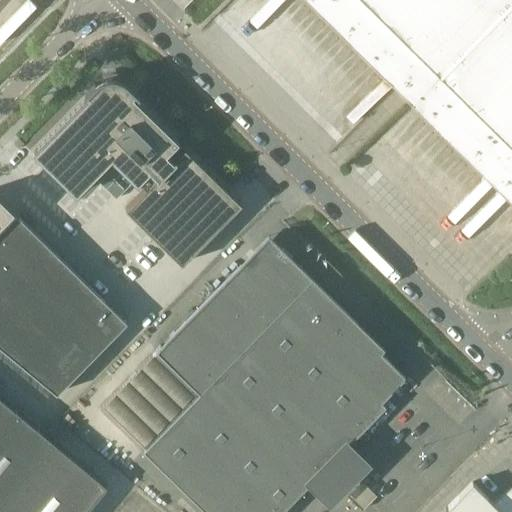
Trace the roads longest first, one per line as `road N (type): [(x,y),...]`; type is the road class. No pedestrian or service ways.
road 1 (unclassified): [(492,359),(123,0)]
road 2 (unknown): [(0,156),(139,289),(177,276),(280,175)]
road 3 (unclassified): [(0,104),(98,0)]
